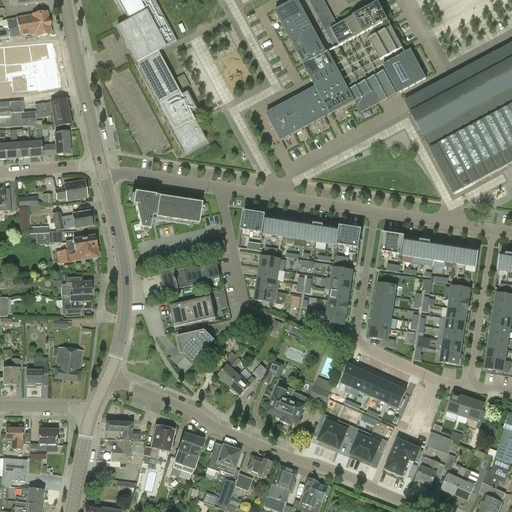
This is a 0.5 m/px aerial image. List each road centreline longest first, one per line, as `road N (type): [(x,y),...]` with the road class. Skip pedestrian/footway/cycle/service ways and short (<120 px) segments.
road 1 (residential): [(429,511),(209,426),(107,376)]
road 2 (residential): [(275,196),(406,123),(449,205),(448,223)]
road 3 (residential): [(374,212),(354,347),(434,383),(468,388)]
road 4 (residential): [(231,5),(276,88),(233,111),(275,196)]
road 5 (tertiary): [(107,376),(123,323),(125,277),(103,179)]
road 6 (tertiary): [(100,165),(64,0)]
road 7 (residential): [(468,388),(491,230)]
road 8 (residential): [(219,187),(245,311)]
